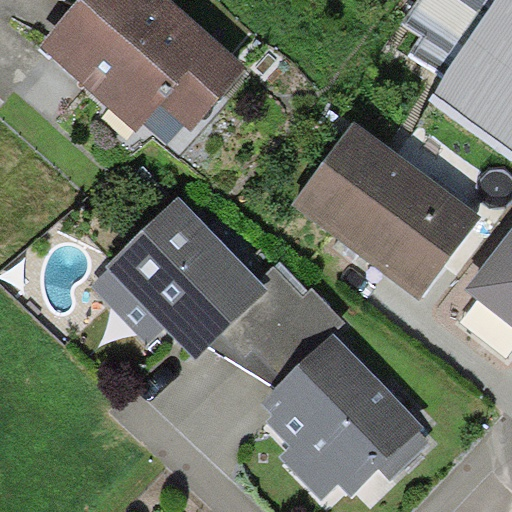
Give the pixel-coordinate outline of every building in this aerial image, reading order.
[(246,71),(164,0),(84,0),(40,50),(138,135),(162,108),(191,133),(246,71)] [(340,0),(371,25),(390,0),(340,0)] [(511,0),(421,0),(402,27),(453,65),(432,97),(511,152),(511,0)] [(358,126),(295,207),(345,246),(420,303),(483,221),(358,126)] [(259,282),(179,200),(107,270),(110,273),(95,287),(150,344),(165,330),(196,362),(209,350),(269,293),(259,282)] [(511,234),(465,295),(511,331),(511,234)] [(275,267),(259,282),(269,293),(209,350),(277,392),(336,337),(347,325),(313,290),(305,298),(275,267)] [(424,430),(336,337),(277,392),(262,406),(275,419),(267,427),(290,451),(281,459),(324,504),(341,488),(352,500),(381,473),(391,483),(431,445),(420,434),(424,430)]
